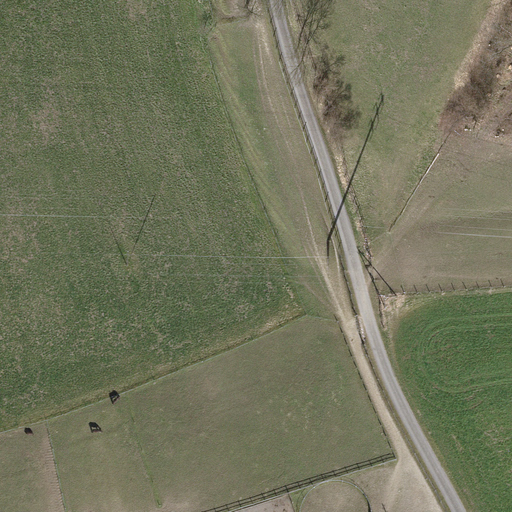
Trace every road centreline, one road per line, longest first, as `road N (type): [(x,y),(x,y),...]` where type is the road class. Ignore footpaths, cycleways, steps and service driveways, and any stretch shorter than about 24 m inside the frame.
road 1 (unclassified): [(458,511),(384,373),(275,0)]
road 2 (track): [(511,149),(479,155),(358,281)]
